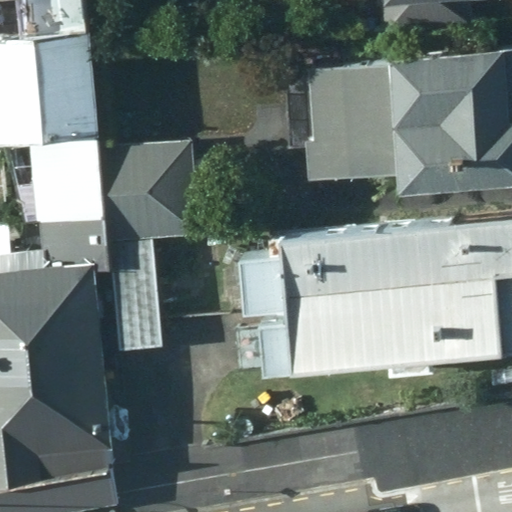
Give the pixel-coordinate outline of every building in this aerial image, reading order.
[(17,0),(19,24),(91,18),(88,0),(17,0)] [(480,0),(396,0),(398,27),(482,21),(480,0)] [(93,22),(0,27),(0,102),(3,138),(35,134),(47,257),(0,261),(0,483),(112,462),(110,444),(116,443),(101,267),(115,265),(93,22)] [(402,164),(406,184),(511,176),(511,49),(511,42),(397,50),(397,53),(315,61),(321,129),(311,130),(314,170),(402,164)] [(190,135),(109,140),(117,231),(198,224),(190,135)] [(511,209),(288,227),(289,245),(248,249),(252,308),(291,304),(291,315),(267,317),(271,369),(394,359),(395,370),(438,366),(437,356),(511,350),(511,209)] [(165,340),(155,234),(115,236),(125,344),(165,340)]
